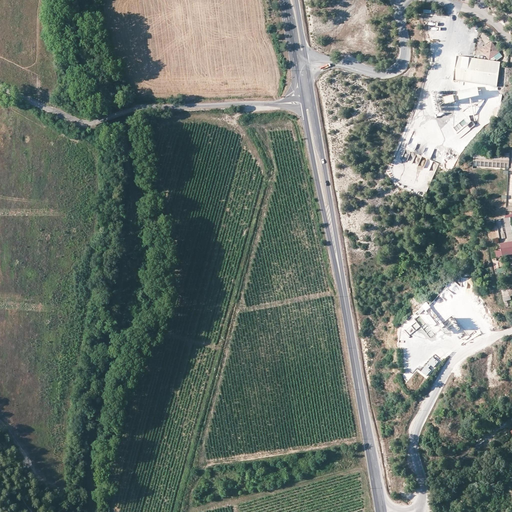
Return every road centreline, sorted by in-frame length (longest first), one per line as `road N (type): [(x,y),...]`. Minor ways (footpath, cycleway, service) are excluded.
road 1 (track): [(252,104),(228,120),(157,126),(151,144),(173,244),(174,293),(123,407),(111,459),(113,511)]
road 2 (track): [(171,511),(263,177),(253,147),(227,121)]
road 3 (secondary): [(308,103),(381,509)]
road 4 (unclassified): [(422,507),(413,442),(430,397),(453,361),(511,329)]
road 5 (track): [(367,511),(358,469),(193,511)]
road 6 (tertiary): [(134,110),(308,103)]
